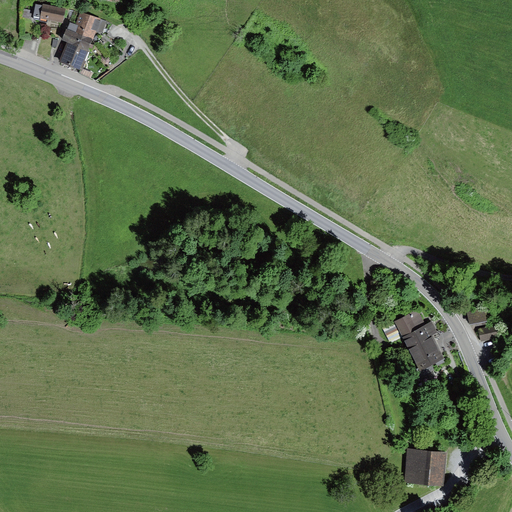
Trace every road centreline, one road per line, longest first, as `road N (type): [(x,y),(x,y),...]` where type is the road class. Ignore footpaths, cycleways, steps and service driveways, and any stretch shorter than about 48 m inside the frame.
road 1 (tertiary): [(511,453),(453,321),(413,278),(117,104),(0,57)]
road 2 (track): [(231,168),(238,149),(114,23)]
road 3 (track): [(390,262),(400,249),(467,272),(511,276)]
